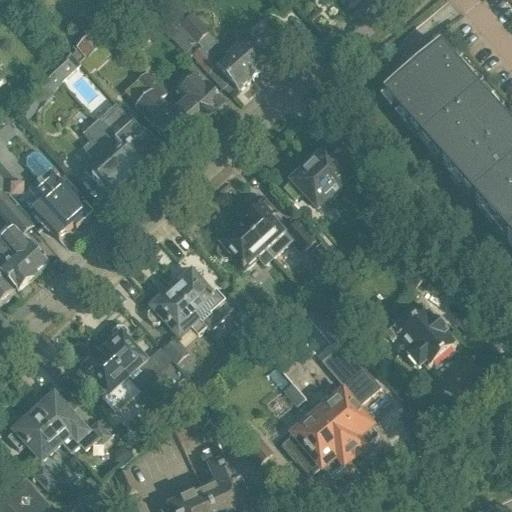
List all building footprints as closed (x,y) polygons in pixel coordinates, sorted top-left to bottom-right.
[(197,47),(210,34),(193,17),(180,29),(197,47)] [(217,70),(231,86),(240,95),(272,66),(264,58),(274,50),(274,39),(269,33),(268,33),(259,33),(249,42),(249,41),(219,68),(217,70)] [(87,61),(101,48),(91,37),(77,50),(87,61)] [(511,132),(489,104),(441,47),(384,95),(511,249),(511,132)] [(101,48),(87,61),(96,71),(111,58),(101,48)] [(210,76),(217,70),(219,68),(203,51),(194,59),(210,76)] [(68,62),(77,72),(81,68),(71,57),(67,60),(68,62)] [(224,92),(231,86),(217,70),(210,76),(224,92)] [(61,86),(67,81),(58,72),(53,77),(61,86)] [(52,95),(61,86),(53,77),(43,85),(52,95)] [(175,153),(193,137),(174,116),(163,103),(166,100),(164,98),(166,97),(148,77),(125,97),(137,110),(175,153)] [(174,116),(193,137),(226,107),(207,86),(206,87),(199,78),(191,78),(179,89),(178,97),(186,105),(174,116)] [(41,109),(31,98),(15,112),(26,123),(41,109)] [(99,124),(148,178),(166,161),(143,135),(143,136),(116,108),(99,124)] [(115,207),(148,178),(99,124),(84,137),(91,146),(84,152),(93,162),(83,171),(115,207)] [(40,184),(29,194),(40,206),(32,213),(47,229),(59,242),(74,229),(77,232),(84,225),(94,215),(65,183),(62,185),(62,186),(51,174),(54,171),(40,156),(33,156),(27,161),(27,169),(40,184)] [(330,204),(341,194),(338,191),(349,182),(324,156),(293,185),(286,192),(296,203),(303,196),(317,211),(328,201),(330,204)] [(378,183),(359,158),(350,165),(369,190),(378,183)] [(33,230),(13,208),(1,194),(0,195),(0,215),(9,225),(0,232),(0,240),(34,280),(49,267),(45,262),(46,261),(45,259),(43,260),(37,254),(38,251),(34,247),(32,247),(29,244),(29,245),(23,238),(33,230)] [(285,236),(271,221),(276,216),(263,202),(256,200),(250,206),(250,213),(254,217),(242,227),(266,254),(274,263),(294,244),(300,251),(310,241),(296,226),(285,236)] [(274,263),(266,254),(242,227),(220,247),(217,256),(222,263),(232,261),(244,275),(258,262),(265,270),(274,263)] [(0,258),(6,265),(0,270),(0,274),(18,294),(34,280),(0,240),(0,258)] [(322,247),(315,252),(323,261),(329,255),(322,247)] [(399,275),(414,293),(426,283),(411,265),(399,275)] [(193,278),(192,277),(173,293),(199,322),(207,331),(210,334),(233,314),(225,304),(226,304),(216,294),(211,298),(200,286),(202,277),(193,278)] [(0,307),(4,304),(7,305),(12,300),(12,297),(14,295),(0,279),(0,307)] [(199,322),(173,293),(148,316),(148,321),(153,327),(159,327),(164,322),(179,340),(191,330),(199,339),(207,332),(207,331),(199,322)] [(237,318),(246,309),(234,296),(226,304),(225,304),(233,314),(237,318)] [(271,330),(283,319),(269,304),(257,315),(271,330)] [(421,319),(415,312),(385,338),(391,346),(399,340),(414,357),(409,361),(409,367),(413,371),(418,373),(423,368),(428,374),(455,350),(445,338),(447,337),(436,324),(435,325),(426,315),(421,319)] [(104,354),(129,382),(147,365),(127,343),(129,337),(123,331),(117,331),(113,334),(113,342),(114,344),(104,354)] [(177,368),(189,357),(176,342),(164,353),(177,368)] [(165,375),(174,367),(159,350),(150,358),(165,375)] [(140,395),(129,382),(104,354),(84,372),(81,376),(81,382),(85,387),(92,388),(98,387),(107,397),(102,402),(112,414),(119,414),(140,395)] [(213,372),(194,387),(202,397),(221,381),(213,372)] [(283,395),(288,402),(297,394),(292,388),(283,395)] [(87,437),(86,436),(70,418),(77,411),(62,394),(49,406),(47,404),(34,415),(62,446),(71,438),(78,445),(87,437)] [(296,411),(305,403),(297,394),(288,402),(296,411)] [(317,418),(354,460),(378,439),(341,397),(317,418)] [(214,422),(199,406),(187,416),(202,433),(214,422)] [(42,464),(62,446),(34,415),(14,433),(16,435),(9,442),(20,454),(27,448),(42,464)] [(330,481),(354,460),(317,418),(293,439),(294,439),(282,450),(310,482),(322,471),(330,481)] [(86,436),(87,437),(100,451),(115,438),(101,423),(86,436)] [(261,468),(274,457),(246,425),(233,436),(261,468)] [(112,435),(114,437),(120,443),(127,437),(119,428),(112,435)] [(203,493),(211,511),(263,511),(256,496),(245,500),(240,488),(238,488),(227,463),(210,470),(217,485),(206,490),(207,492),(203,493)] [(47,493),(56,485),(43,470),(34,478),(47,493)] [(125,500),(138,494),(129,474),(116,480),(125,500)] [(2,503),(10,511),(81,511),(80,510),(77,511),(58,511),(57,511),(50,511),(50,508),(26,481),(19,480),(14,485),(14,491),(8,491),(3,496),(2,503)] [(211,511),(203,493),(193,498),(191,493),(180,499),(182,503),(163,511),(211,511)] [(10,511),(2,503),(0,505),(0,511),(10,511)]
